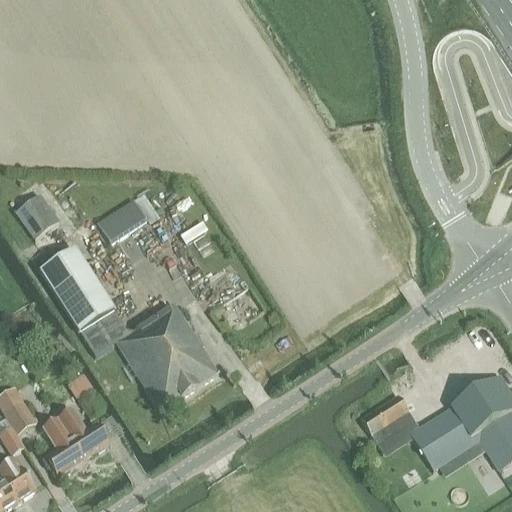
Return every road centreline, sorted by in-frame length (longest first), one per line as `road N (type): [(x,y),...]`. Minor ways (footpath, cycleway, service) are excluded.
road 1 (unclassified): [(488,273),(119,511)]
road 2 (unclassified): [(488,273),(426,172),(400,0)]
